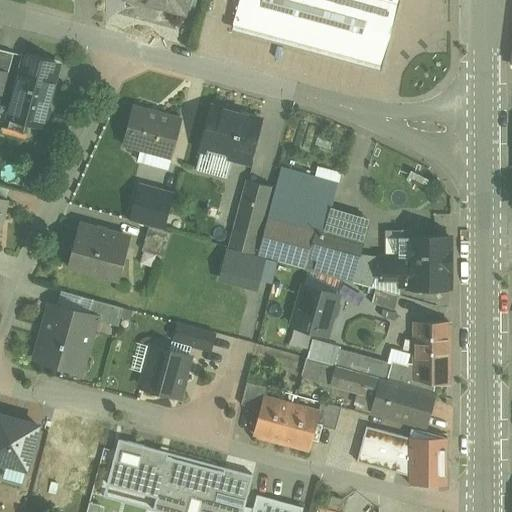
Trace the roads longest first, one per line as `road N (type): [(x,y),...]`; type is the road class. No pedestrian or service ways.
road 1 (residential): [(481,143),(124,42)]
road 2 (residential): [(124,42),(0,329)]
road 3 (secondary): [(482,224),(487,511)]
road 4 (residential): [(214,443),(473,511)]
road 5 (residential): [(0,380),(214,443)]
road 6 (secondary): [(480,0),(481,143)]
road 7 (residential): [(124,42),(0,9)]
